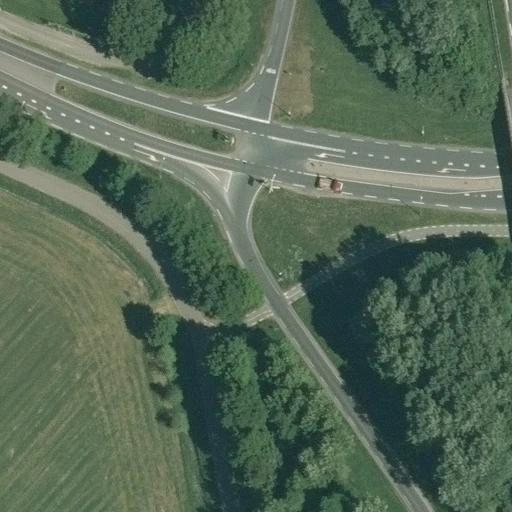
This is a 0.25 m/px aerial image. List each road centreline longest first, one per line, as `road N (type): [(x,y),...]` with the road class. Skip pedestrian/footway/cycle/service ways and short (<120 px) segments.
road 1 (unclassified): [(234,511),(201,340),(173,274),(114,217),(0,161)]
road 2 (primary): [(243,170),(238,210),(253,277),(421,511)]
road 3 (secondary): [(243,170),(385,194),(511,204)]
road 4 (secondary): [(255,129),(86,84),(0,51)]
road 5 (secondary): [(0,71),(103,132),(243,170)]
road 6 (secondary): [(511,161),(255,129)]
road 7 (primary): [(287,0),(255,129)]
